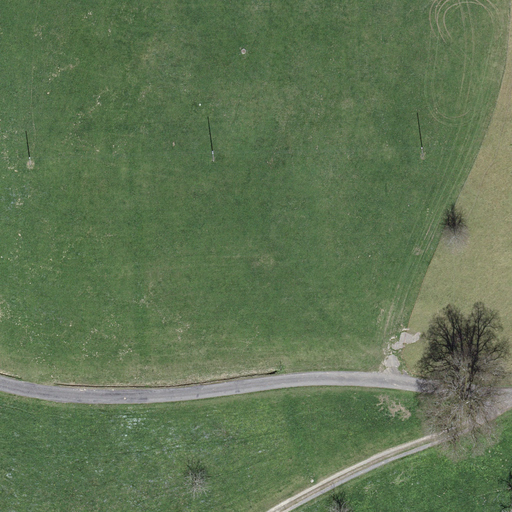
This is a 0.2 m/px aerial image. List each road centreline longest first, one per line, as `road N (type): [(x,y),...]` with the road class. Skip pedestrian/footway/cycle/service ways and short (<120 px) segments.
road 1 (unclassified): [(0,383),(63,397),(155,400),(341,377),(511,398)]
road 2 (track): [(511,401),(339,473),(275,511)]
